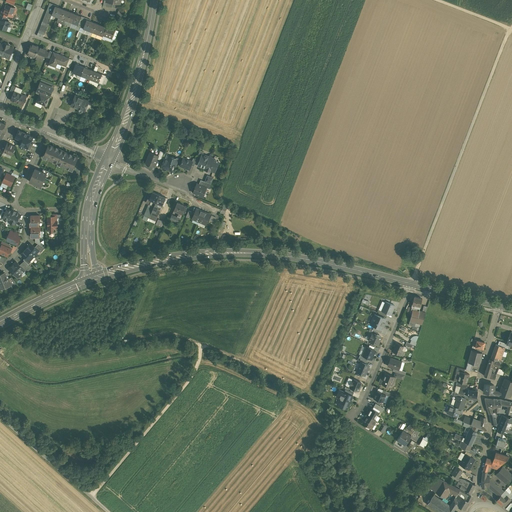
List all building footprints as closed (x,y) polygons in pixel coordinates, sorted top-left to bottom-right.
[(55,6),(49,4),(47,11),(52,13),(55,6)] [(4,12),(3,13),(7,15),(12,17),(14,12),(13,12),(14,8),(6,5),(4,12)] [(62,9),(55,6),(52,13),(52,15),(58,18),(62,9)] [(68,12),(62,9),(58,18),(65,20),(68,12)] [(124,12),(119,10),(116,18),(121,20),(124,12)] [(75,14),(68,12),(65,20),(71,23),(75,14)] [(81,17),(75,14),(71,23),(78,25),(81,18),(81,17)] [(5,20),(1,19),(0,20),(0,21),(0,28),(6,30),(7,27),(8,27),(9,27),(10,22),(5,20)] [(93,22),(87,20),(83,28),(90,31),(93,22)] [(100,25),(93,22),(90,31),(97,33),(100,25)] [(106,27),(100,25),(97,33),(103,36),(104,35),(106,27)] [(115,30),(107,27),(106,27),(104,35),(112,38),(115,30)] [(10,45),(7,44),(2,56),(9,59),(12,53),(13,48),(9,47),(10,45)] [(27,54),(27,55),(35,58),(39,47),(31,44),(30,48),(27,54)] [(39,47),(35,58),(42,61),(44,57),(47,51),(47,50),(39,47)] [(69,58),(54,52),(51,59),(49,64),(56,67),(58,61),(62,63),(61,64),(62,64),(66,66),(69,58)] [(85,68),(76,64),(73,72),(81,76),(85,68)] [(93,71),(85,68),(81,76),(90,79),(93,71)] [(102,75),(93,71),(90,79),(99,83),(102,75)] [(54,85),(41,80),(40,82),(53,88),(54,85)] [(53,88),(40,82),(36,92),(39,94),(49,97),(53,88)] [(13,93),(10,100),(17,102),(20,94),(17,93),(17,92),(14,91),(13,93)] [(20,94),(17,102),(23,105),(27,97),(24,95),(23,96),(20,94)] [(49,97),(39,94),(36,101),(42,104),(42,105),(46,106),(47,104),(46,104),(49,97)] [(88,101),(75,96),(71,105),(78,108),(78,110),(78,112),(80,113),(82,112),(83,110),(84,111),(88,101)] [(33,137),(18,130),(15,137),(22,140),(20,146),(25,149),(25,147),(27,148),(30,144),(33,137)] [(16,146),(7,143),(3,151),(12,155),(16,146)] [(63,150),(49,144),(45,154),(46,158),(58,163),(63,151),(63,150)] [(77,157),(63,151),(58,163),(70,168),(73,167),(77,157)] [(158,155),(150,152),(146,163),(154,166),(157,159),(158,156),(158,155)] [(206,170),(211,157),(210,157),(211,154),(210,154),(210,156),(203,154),(202,155),(202,154),(201,157),(198,165),(205,168),(205,170),(206,170)] [(169,161),(164,159),(161,167),(163,167),(163,169),(165,169),(166,168),(170,170),(171,170),(173,166),(175,159),(175,158),(174,157),(172,156),(171,157),(170,157),(169,161)] [(211,157),(206,170),(207,171),(208,169),(213,171),(215,167),(216,168),(218,163),(213,161),(214,159),(211,157)] [(192,161),(183,158),(180,166),(189,169),(191,165),(192,162),(192,161)] [(42,171),(35,168),(32,175),(44,180),(47,174),(42,171)] [(15,177),(6,173),(2,182),(11,185),(15,177)] [(44,180),(32,175),(29,181),(36,184),(41,186),(44,180)] [(213,178),(207,175),(205,181),(211,184),(213,178)] [(205,181),(201,180),(199,185),(206,187),(206,188),(209,189),(211,184),(205,181)] [(199,185),(197,184),(193,192),(196,194),(203,197),(206,188),(206,187),(199,185)] [(159,194),(152,192),(151,195),(149,200),(151,200),(155,202),(159,194)] [(165,197),(159,194),(155,202),(158,203),(162,205),(165,197)] [(185,206),(177,202),(173,210),(182,214),(183,212),(185,207),(185,206)] [(149,204),(148,204),(143,216),(149,218),(151,214),(150,214),(153,208),(154,206),(149,204)] [(155,209),(153,208),(150,214),(151,214),(157,217),(159,211),(155,209)] [(203,211),(196,208),(192,219),(199,221),(203,211)] [(12,211),(7,209),(5,212),(3,218),(11,221),(10,222),(11,224),(12,224),(14,224),(14,223),(16,223),(20,214),(15,212),(16,211),(12,210),(12,211)] [(182,214),(173,210),(171,215),(180,218),(182,214)] [(210,214),(203,211),(199,221),(206,224),(210,214)] [(40,215),(31,216),(31,220),(32,220),(32,222),(30,222),(30,226),(31,226),(38,226),(38,222),(38,220),(40,220),(40,215)] [(55,216),(48,216),(48,229),(50,229),(50,231),(53,231),(53,228),(55,228),(57,228),(57,221),(55,221),(55,216)] [(38,226),(31,226),(31,231),(32,231),(32,232),(31,233),(31,237),(39,237),(39,232),(39,231),(40,231),(40,226),(38,226)] [(17,235),(10,232),(10,233),(9,236),(9,237),(8,240),(17,244),(21,237),(17,235)] [(31,243),(25,249),(32,255),(34,256),(39,251),(39,250),(35,247),(31,243)] [(8,247),(2,244),(0,247),(0,248),(1,248),(0,250),(0,252),(8,256),(9,252),(10,253),(12,249),(8,247)] [(45,247),(38,244),(35,247),(39,250),(39,251),(41,253),(45,247)] [(32,255),(25,249),(21,254),(25,257),(28,260),(29,260),(32,255)] [(29,264),(24,260),(22,262),(29,268),(25,271),(26,273),(32,267),(29,264)] [(20,265),(16,261),(9,268),(18,278),(21,275),(21,273),(24,270),(20,265)] [(29,268),(22,262),(20,265),(24,270),(25,271),(29,268)] [(4,272),(0,273),(0,286),(1,288),(11,284),(10,281),(9,278),(8,279),(6,275),(4,272)] [(422,298),(414,296),(412,304),(420,306),(422,298)] [(386,301),(382,311),(387,313),(391,315),(395,305),(386,301)] [(419,311),(411,308),(409,315),(411,315),(410,320),(416,322),(422,324),(425,312),(419,311)] [(374,326),(381,329),(382,329),(383,325),(384,326),(385,323),(384,322),(386,319),(375,314),(370,324),(374,326)] [(369,341),(378,345),(382,336),(377,334),(372,333),(369,341)] [(485,342),(477,340),(475,346),(477,347),(483,348),(485,342)] [(403,345),(397,343),(393,351),(402,356),(404,351),(406,347),(403,345)] [(498,345),(493,360),(500,362),(505,348),(498,345)] [(368,358),(371,359),(372,356),(373,357),(374,353),(375,350),(366,346),(363,355),(368,358)] [(476,351),(471,349),(468,362),(473,363),(479,365),(482,353),(476,351)] [(401,361),(390,358),(388,365),(394,368),(398,369),(397,368),(399,363),(400,363),(401,361)] [(493,360),(489,358),(487,366),(492,367),(493,364),(497,365),(499,366),(500,362),(493,360)] [(365,375),(369,365),(367,364),(366,363),(361,361),(357,371),(365,375)] [(487,366),(484,375),(494,379),(496,373),(493,372),(490,371),(492,367),(487,366)] [(464,372),(460,371),(457,381),(466,384),(469,374),(464,372)] [(395,376),(386,372),(383,379),(381,378),(379,382),(387,385),(388,384),(392,385),(395,376)] [(511,380),(511,381),(505,378),(499,392),(499,394),(499,395),(510,396),(511,390),(511,380)] [(351,385),(350,387),(354,389),(358,391),(362,383),(353,379),(352,382),(351,381),(350,384),(351,385)] [(493,385),(487,384),(485,385),(484,392),(499,394),(499,392),(494,390),(495,386),(493,385)] [(466,388),(460,386),(458,393),(462,394),(467,396),(477,397),(477,391),(477,390),(472,389),(472,391),(470,390),(469,390),(469,389),(466,388)] [(352,395),(344,392),(339,390),(337,395),(340,397),(341,399),(338,405),(347,409),(352,395)] [(377,391),(377,390),(374,398),(382,401),(385,394),(381,392),(377,391)] [(461,397),(457,396),(455,399),(453,405),(461,408),(463,408),(466,399),(461,397)] [(493,399),(484,398),(486,407),(487,410),(491,409),(491,408),(491,406),(493,406),(494,406),(493,399)] [(507,413),(510,414),(511,413),(511,410),(511,402),(500,399),(493,399),(494,406),(495,406),(498,406),(498,412),(506,413),(507,413)] [(384,408),(375,403),(373,407),(379,411),(382,412),(384,408)] [(450,404),(448,412),(453,414),(458,415),(459,412),(460,412),(461,408),(453,405),(450,404)] [(372,408),(367,415),(375,419),(379,412),(372,408)] [(375,419),(367,415),(363,423),(371,428),(376,420),(375,419)] [(506,417),(503,415),(499,425),(498,427),(497,431),(503,433),(504,431),(507,432),(508,429),(511,423),(511,417),(510,417),(510,418),(509,418),(506,417)] [(468,417),(465,416),(463,421),(464,421),(470,424),(471,424),(472,419),(468,417)] [(486,418),(481,416),(479,422),(476,421),(474,425),(478,427),(486,430),(487,430),(486,422),(486,418)] [(495,417),(490,418),(492,424),(495,424),(498,427),(499,425),(498,424),(496,423),(495,417)] [(472,429),(469,428),(467,433),(466,435),(464,440),(471,444),(472,444),(473,441),(475,437),(476,434),(475,434),(476,431),(472,429)] [(411,435),(403,430),(397,439),(405,444),(411,435)] [(501,438),(498,437),(498,439),(496,446),(503,448),(506,439),(501,438)] [(425,440),(422,439),(419,444),(424,448),(427,442),(425,440)] [(471,444),(464,440),(464,441),(463,441),(461,446),(467,449),(469,449),(471,444)] [(506,455),(495,452),(493,460),(493,461),(502,464),(509,456),(506,455)] [(470,457),(465,454),(460,464),(466,468),(469,469),(474,459),(470,457)] [(493,460),(487,458),(485,464),(489,465),(497,468),(502,464),(493,461),(493,460)] [(456,467),(454,470),(452,474),(453,475),(458,478),(458,477),(462,471),(456,467)] [(511,476),(511,475),(502,467),(496,475),(506,483),(511,476)] [(460,489),(437,477),(430,488),(444,497),(449,490),(453,492),(457,494),(458,492),(458,491),(460,489)] [(467,481),(464,480),(461,478),(459,482),(457,486),(460,487),(461,484),(462,483),(465,485),(467,481)] [(498,487),(489,480),(489,486),(489,487),(494,491),(498,487)] [(475,485),(469,482),(467,487),(461,484),(460,487),(471,494),(475,485)] [(504,492),(496,500),(504,507),(511,499),(507,495),(509,493),(505,490),(504,492)] [(473,496),(466,492),(465,496),(464,498),(469,502),(473,496)] [(450,505),(433,495),(427,504),(438,511),(445,511),(449,507),(450,505)] [(464,498),(462,497),(459,501),(457,505),(464,510),(469,502),(464,498)] [(450,505),(449,507),(454,510),(457,505),(452,502),(450,505)]
